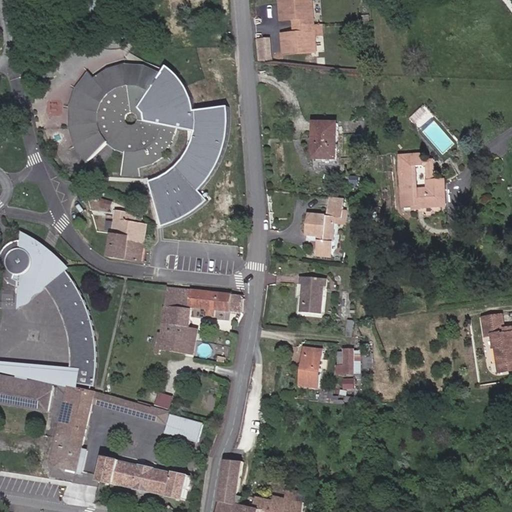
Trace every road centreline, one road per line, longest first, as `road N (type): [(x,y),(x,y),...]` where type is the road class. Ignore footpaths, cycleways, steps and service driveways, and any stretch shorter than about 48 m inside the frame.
road 1 (residential): [(12,59),(77,241),(112,268),(257,285)]
road 2 (unclassified): [(239,0),(257,285)]
road 3 (unclassified): [(257,285),(233,429),(208,511)]
